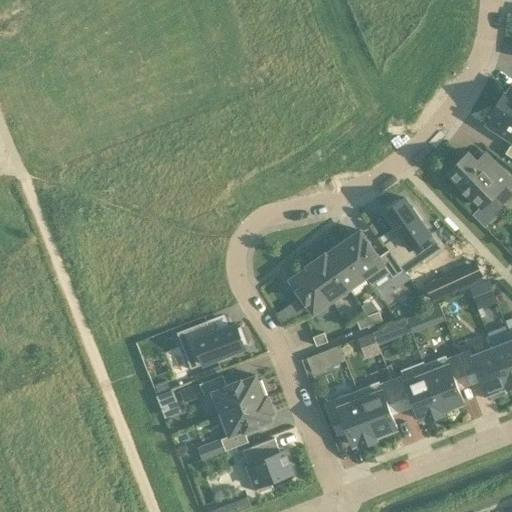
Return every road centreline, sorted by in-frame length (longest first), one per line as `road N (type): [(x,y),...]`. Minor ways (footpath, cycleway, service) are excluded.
road 1 (residential): [(490,0),(466,86),(413,152),(361,187),(264,218),(239,247),(243,290),(281,356),(336,502)]
road 2 (residential): [(336,502),(511,433)]
